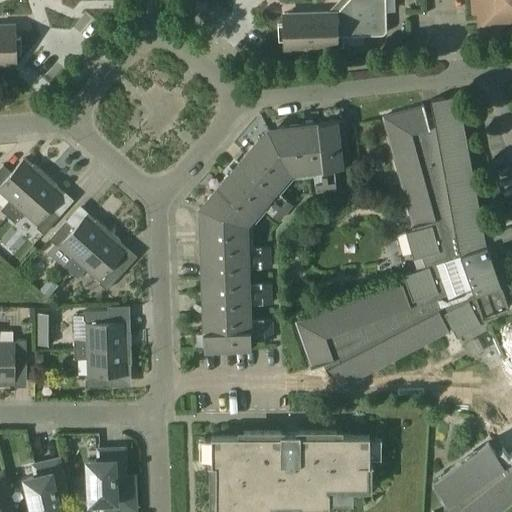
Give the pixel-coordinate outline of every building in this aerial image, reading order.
[(337,36),(381,34),(382,34),(383,34),(385,33),(386,32),(386,31),(387,30),(387,29),(385,0),(347,0),(337,12),(284,13),(284,24),(278,24),(279,40),(284,40),(285,53),(302,52),(302,50),(338,49),(337,36)] [(511,0),(472,0),(474,13),(479,13),(480,26),(494,26),(494,31),(511,30),(511,0)] [(0,64),(17,64),(17,53),(22,53),(22,37),(16,37),(15,24),(0,25),(0,64)] [(388,130),(406,292),(466,445),(511,426),(511,283),(506,268),(488,118),(388,130)] [(343,166),(351,165),(346,119),(338,120),(343,166)] [(318,122),(323,169),(343,167),(343,166),(338,120),(318,122)] [(298,124),(303,171),(323,169),(318,122),(298,124)] [(270,133),(291,173),(303,171),(298,124),(282,126),(270,133)] [(283,182),(291,173),(270,133),(258,139),(247,152),(283,182)] [(233,168),(269,198),(283,182),(247,152),(233,168)] [(0,190),(10,199),(0,209),(8,216),(46,173),(34,162),(31,166),(24,159),(12,172),(3,164),(0,167),(0,190)] [(256,214),(269,198),(233,168),(220,184),(256,214)] [(51,208),(63,194),(56,187),(58,184),(46,173),(8,216),(15,222),(24,212),(37,224),(37,227),(43,233),(60,215),(51,208)] [(315,192),(336,189),(334,173),(313,175),(315,192)] [(205,209),(247,224),(256,214),(220,184),(209,196),(205,209)] [(266,209),(278,220),(292,204),(279,193),(266,209)] [(248,236),(247,224),(205,209),(200,222),(201,238),(248,236)] [(55,244),(48,252),(71,272),(109,229),(97,218),(94,221),(86,215),(75,228),(66,220),(49,239),(55,244)] [(114,263),(126,250),(118,243),(121,240),(109,229),(71,272),(78,278),(87,267),(99,278),(100,283),(107,289),(123,271),(114,263)] [(201,238),(201,259),(249,257),(248,236),(201,238)] [(253,247),(253,268),(270,267),(269,246),(253,247)] [(201,259),(202,277),(249,275),(249,257),(201,259)] [(250,293),(249,275),(202,277),(203,295),(250,293)] [(254,283),(255,304),(271,303),(270,282),(254,283)] [(203,295),(203,313),(250,311),(250,293),(203,295)] [(39,311),(40,342),(52,341),(50,310),(39,311)] [(83,319),(87,324),(87,339),(73,339),(74,349),(132,347),(131,331),(127,331),(126,321),(108,321),(108,310),(83,311),(83,319)] [(251,329),(250,311),(203,313),(204,331),(251,329)] [(255,319),(256,340),(272,339),(272,318),(255,319)] [(204,331),(205,350),(252,348),(251,329),(204,331)] [(0,385),(5,385),(5,381),(15,381),(15,364),(26,364),(26,339),(17,339),(15,342),(0,341),(0,385)] [(88,349),(74,349),(74,359),(88,358),(89,375),(85,378),(86,387),(111,386),(111,374),(128,374),(128,363),(132,363),(132,347),(88,349)] [(502,449),(496,453),(488,442),(433,480),(447,501),(443,505),(439,506),(440,511),(511,511),(511,428),(492,436),(502,449)] [(330,508),(330,502),(352,502),(352,488),(370,488),(370,464),(373,464),(373,463),(370,463),(370,458),(382,458),(382,438),(370,438),(370,435),(337,435),(337,431),(299,431),(300,433),(282,433),(282,431),(244,431),(244,435),(211,435),(212,464),(208,464),(208,465),(212,465),(212,500),(216,501),(215,511),(299,511),(300,508),(330,508)] [(107,450),(100,450),(101,460),(90,461),(90,460),(89,460),(91,502),(92,502),(92,501),(102,500),(103,510),(135,509),(134,499),(133,483),(125,484),(124,459),(112,460),(112,455),(112,454),(111,453),(111,452),(110,451),(108,450),(107,450)] [(43,464),(42,464),(35,465),(38,475),(28,477),(27,476),(26,477),(34,511),(70,511),(60,470),(49,472),(48,467),(47,466),(46,465),(45,464),(44,464),(43,464)] [(0,483),(0,511),(9,511),(3,483),(0,483)]
